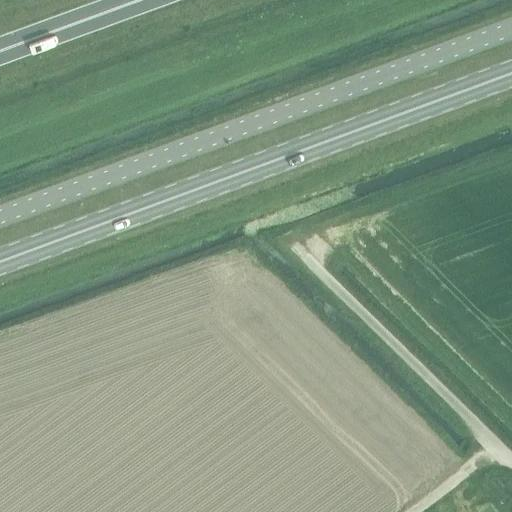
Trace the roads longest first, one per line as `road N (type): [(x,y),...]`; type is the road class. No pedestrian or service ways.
road 1 (unclassified): [(511,29),(0,218)]
road 2 (secondary): [(0,263),(511,74)]
road 3 (track): [(511,459),(298,246)]
road 4 (trunk): [(141,0),(0,51)]
